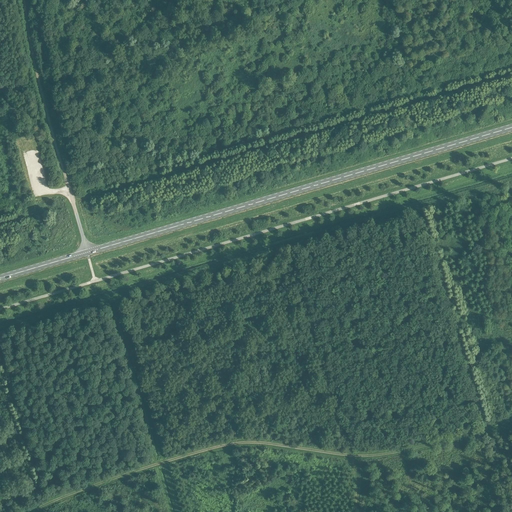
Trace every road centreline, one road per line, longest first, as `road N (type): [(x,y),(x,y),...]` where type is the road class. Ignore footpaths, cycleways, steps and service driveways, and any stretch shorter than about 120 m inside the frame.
road 1 (secondary): [(0,277),(511,127)]
road 2 (track): [(31,511),(226,444),(365,455),(511,424)]
road 3 (track): [(67,188),(25,0)]
